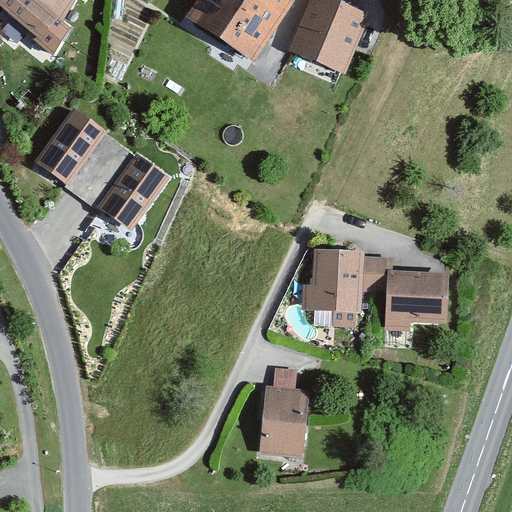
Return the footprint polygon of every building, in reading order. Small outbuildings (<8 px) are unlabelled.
[(80,0),(0,0),(0,15),(34,42),(52,19),(61,26),(80,0)] [(195,0),(186,13),(250,57),(288,0),(195,0)] [(361,11),(332,0),(302,0),(285,50),(340,70),(361,11)] [(101,128),(69,105),(31,159),(63,181),(101,128)] [(163,177),(129,151),(91,202),(125,228),(163,177)] [(363,252),(316,251),(314,286),(304,286),(303,309),(333,310),(333,326),(360,328),(363,252)] [(448,274),(389,271),(386,328),(411,329),(411,322),(445,324),(448,274)] [(304,387),(262,383),(255,450),(297,455),(304,387)]
